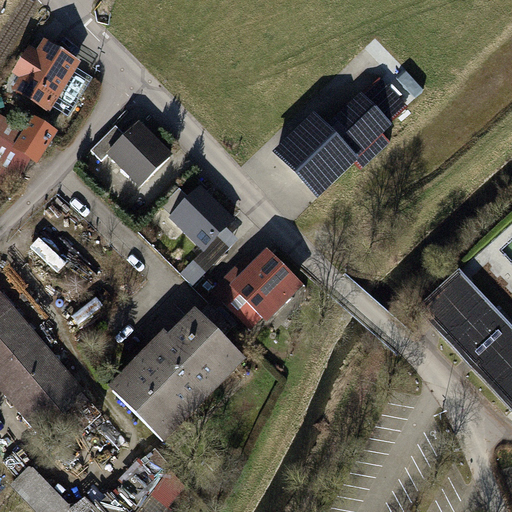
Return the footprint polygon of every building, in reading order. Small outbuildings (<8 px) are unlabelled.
[(89,61),(51,39),(22,89),(60,111),(89,61)] [(72,121),(95,81),(82,74),(59,114),(72,121)] [(310,112),(273,148),(317,192),(352,157),(348,153),(398,103),(373,79),(325,127),(310,112)] [(64,130),(36,117),(22,147),(51,160),(64,130)] [(177,159),(141,125),(111,156),(147,190),(177,159)] [(200,189),(169,220),(205,255),(235,223),(200,189)] [(314,288),(276,251),(260,268),(250,258),(216,293),(235,311),(246,300),(275,328),(314,288)] [(451,271),(417,302),(511,403),(511,324),(502,314),(497,319),(451,271)] [(90,394),(0,291),(0,384),(44,434),(90,394)] [(260,361),(206,309),(127,391),(180,443),(260,361)] [(158,511),(184,476),(165,455),(101,511),(81,511),(44,471),(25,488),(46,511),(158,511)]
